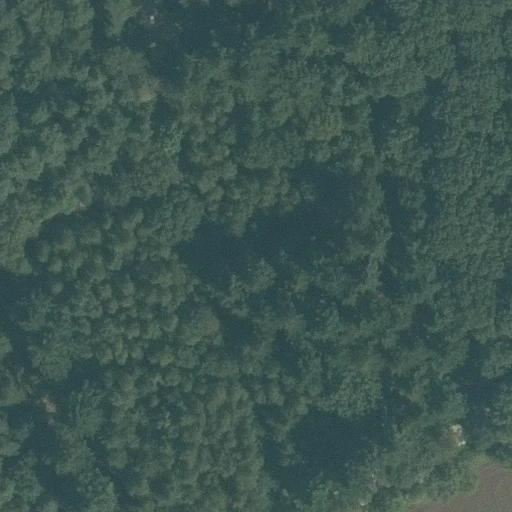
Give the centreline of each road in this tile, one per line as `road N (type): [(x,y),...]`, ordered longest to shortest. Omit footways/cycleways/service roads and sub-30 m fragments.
road 1 (track): [(135,0),(174,154),(294,511)]
road 2 (track): [(0,214),(174,154)]
road 3 (track): [(355,495),(511,410)]
